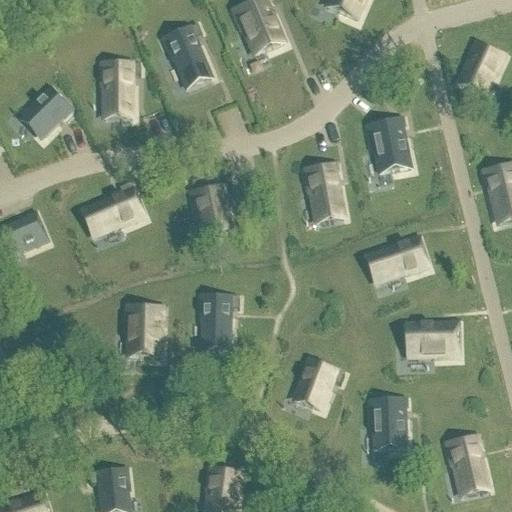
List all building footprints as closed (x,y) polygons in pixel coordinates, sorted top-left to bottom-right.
[(333,0),(328,13),(357,25),(362,14),(368,0),(333,0)] [(265,2),(235,15),(246,40),(246,39),(255,61),(284,49),(279,38),(280,37),(265,2)] [(190,32),(164,43),(175,68),(183,86),(208,75),(205,68),(205,67),(195,44),(203,41),(198,29),(190,32)] [(463,84),(461,89),(486,100),(493,85),(504,61),(478,49),(463,84)] [(105,96),(105,115),(132,115),(132,107),(133,107),(133,81),(141,81),(141,69),(133,69),(104,69),(104,96),(105,96)] [(34,114),(22,125),(42,144),(45,141),(46,141),(72,114),(52,94),(33,113),(34,114)] [(401,125),(370,131),(375,157),(376,157),(380,180),(411,174),(408,162),(409,162),(401,125)] [(335,170),(307,175),(312,202),(315,221),(342,216),(341,208),(335,170)] [(511,170),(485,177),(495,214),(497,221),(511,217),(511,170)] [(222,192),(194,198),(200,224),(203,240),(230,234),(229,229),(222,192)] [(99,211),(92,214),(103,240),(121,232),(145,222),(134,196),(99,211)] [(3,235),(0,236),(0,243),(9,263),(23,257),(24,257),(48,246),(37,220),(2,235),(3,235)] [(384,258),(376,261),(385,287),(404,280),(404,281),(429,272),(420,245),(384,258)] [(203,328),(203,348),(230,348),(230,340),(231,340),(232,302),(203,301),(203,328)] [(129,339),(129,363),(160,363),(161,351),(162,313),(130,312),(129,339)] [(421,331),(409,332),(410,363),(433,363),(460,362),(459,330),(421,331)] [(31,352),(13,360),(24,385),(32,382),(67,367),(56,341),(31,352)] [(302,391),(296,406),(321,416),(323,411),(324,411),(337,376),(311,366),(301,391),(302,391)] [(405,405),(373,406),(374,433),(375,457),(407,455),(406,443),(405,405)] [(476,443),(449,449),(455,475),(460,494),(486,488),(485,480),(476,443)] [(209,501),(207,511),(235,511),(240,478),(213,474),(209,501)] [(98,478),(90,479),(91,491),(99,490),(101,511),(129,511),(128,502),(129,502),(126,475),(98,478)] [(47,511),(44,501),(10,511),(47,511)]
